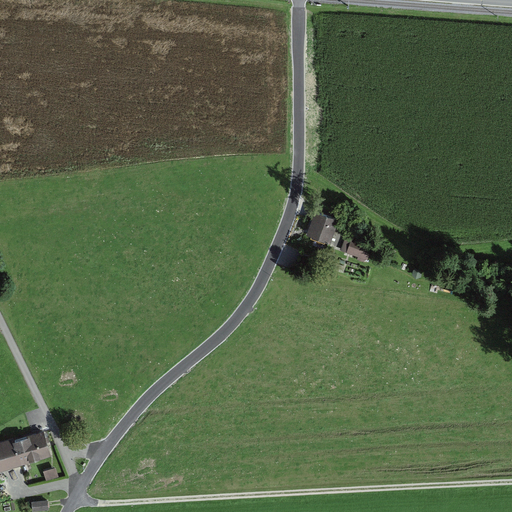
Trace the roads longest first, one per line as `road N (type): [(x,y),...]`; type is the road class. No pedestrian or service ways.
road 1 (track): [(511,481),(85,501),(0,316)]
road 2 (unclassified): [(108,449),(141,401),(229,328),(260,290),(296,195),(298,0)]
